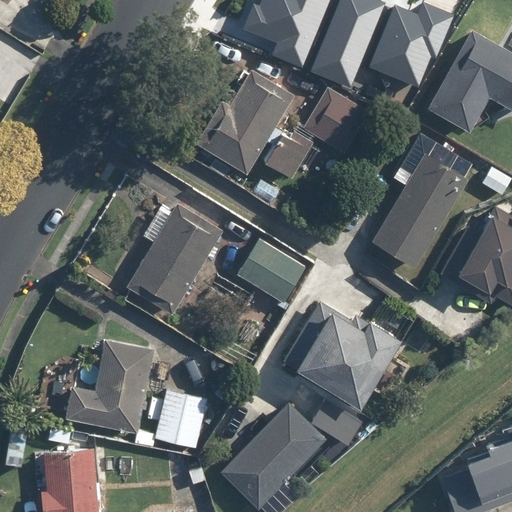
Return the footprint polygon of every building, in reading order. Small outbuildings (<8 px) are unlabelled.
[(381,12),(323,0),(285,0),(276,45),(371,64),(381,12)] [(443,34),(406,10),(374,60),(412,84),(443,34)] [(511,51),(471,27),(425,105),(467,130),(488,95),(511,108),(511,51)] [(257,156),(294,177),(300,167),(309,172),(323,147),(278,121),(295,92),(246,63),(199,142),(248,171),(257,156)] [(369,112),(327,86),(300,129),(342,155),(369,112)] [(404,184),(372,238),(416,265),(470,176),(463,172),(469,162),(418,132),(392,176),(404,184)] [(224,229),(177,201),(127,285),(174,313),(224,229)] [(485,228),(470,220),(440,272),(489,300),(501,280),(511,286),(511,284),(511,210),(499,203),(485,228)] [(306,265),(260,235),(236,270),(282,301),(306,265)] [(357,314),(353,321),(318,300),(284,357),(360,403),(386,361),(401,336),(373,319),(370,322),(357,314)] [(152,347),(105,340),(100,370),(75,365),(66,417),(138,429),(152,347)] [(207,395),(166,387),(156,436),(196,445),(207,395)] [(362,421),(325,396),(309,419),(346,445),(362,421)] [(329,441),(288,399),(221,463),(261,505),(329,441)] [(511,423),(511,424),(511,432),(464,451),(470,465),(442,476),(455,511),(479,511),(494,507),(490,496),(511,487),(511,423)] [(95,446),(34,450),(36,490),(47,490),(48,511),(99,511),(97,484),(115,483),(112,445),(95,446)] [(198,449),(175,450),(177,479),(199,478),(198,449)]
